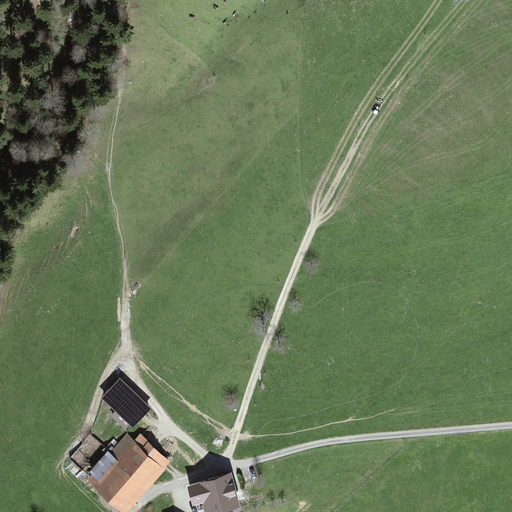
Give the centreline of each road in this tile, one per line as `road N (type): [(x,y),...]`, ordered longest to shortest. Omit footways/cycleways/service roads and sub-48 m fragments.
road 1 (track): [(129,365),(167,425),(210,460),(242,464),(324,442),(511,426)]
road 2 (track): [(238,434),(265,334),(311,230)]
